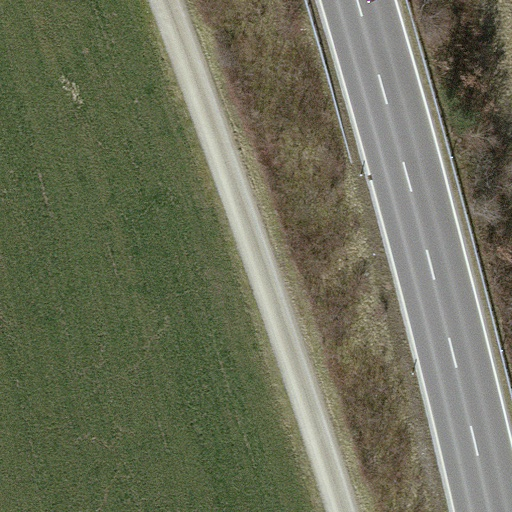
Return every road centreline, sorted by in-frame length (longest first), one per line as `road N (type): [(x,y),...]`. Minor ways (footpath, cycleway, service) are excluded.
road 1 (track): [(343,511),(165,0)]
road 2 (secondary): [(358,0),(493,511)]
